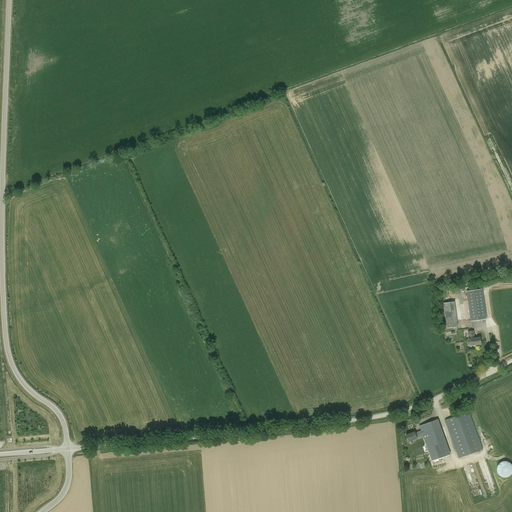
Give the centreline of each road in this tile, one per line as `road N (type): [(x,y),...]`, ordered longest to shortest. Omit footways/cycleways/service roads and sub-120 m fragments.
road 1 (unclassified): [(67,448),(58,413),(23,384),(6,347),(1,243),(10,0)]
road 2 (unclassified): [(67,448),(371,419),(419,407),(511,361)]
